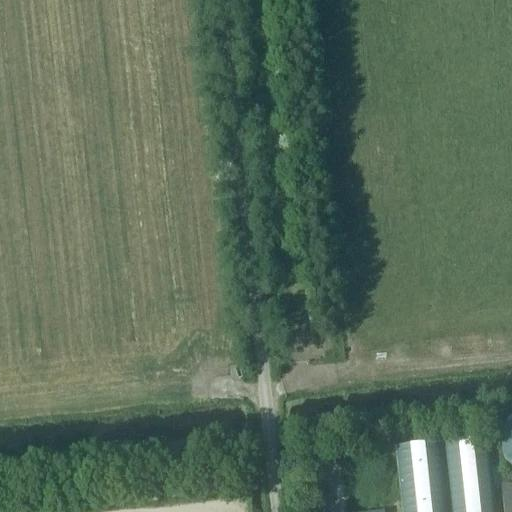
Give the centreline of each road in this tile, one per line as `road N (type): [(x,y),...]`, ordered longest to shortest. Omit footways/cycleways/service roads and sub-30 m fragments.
road 1 (unclassified): [(270,511),(216,0)]
road 2 (track): [(299,386),(258,0)]
road 3 (track): [(511,355),(367,371),(257,399)]
